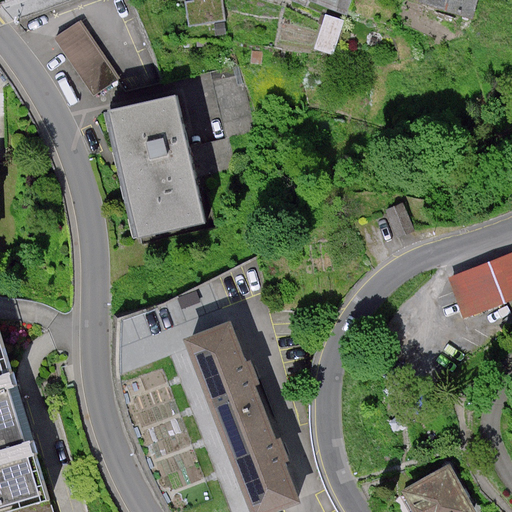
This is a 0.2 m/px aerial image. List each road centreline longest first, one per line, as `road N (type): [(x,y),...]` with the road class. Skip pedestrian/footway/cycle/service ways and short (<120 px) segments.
road 1 (tertiary): [(151,511),(129,479),(101,398),(99,277),(76,149),(0,28)]
road 2 (residential): [(359,511),(337,459),(329,403),(345,334),(364,306),(412,268),(511,233)]
